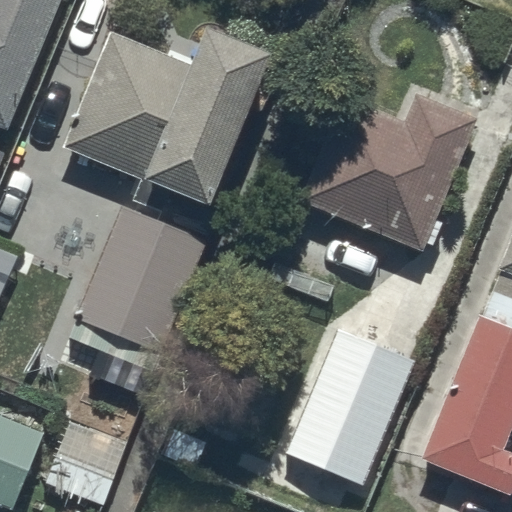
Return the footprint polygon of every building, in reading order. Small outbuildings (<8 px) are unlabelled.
[(0,0),(0,143),(3,144),(65,0),(0,0)] [(192,81),(111,41),(62,161),(143,194),(138,206),(207,234),(266,85),(258,82),(267,61),(212,39),(204,60),(201,59),(192,81)] [(427,265),(476,134),(413,110),(404,134),(340,110),(295,216),(427,265)] [(204,254),(117,219),(72,329),(159,365),(204,254)] [(511,222),(499,257),(511,262),(511,222)] [(0,319),(21,327),(50,250),(0,230),(0,319)] [(511,399),(511,318),(476,305),(421,445),(511,480),(511,476),(511,442),(497,436),(511,399)] [(337,332),(279,466),(357,498),(412,363),(337,332)] [(0,426),(0,511),(15,511),(44,445),(0,426)]
